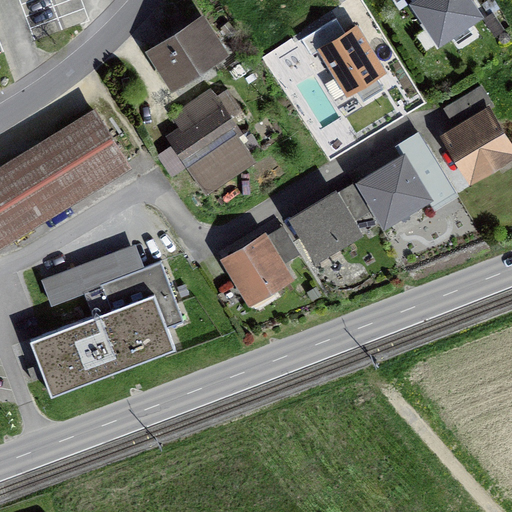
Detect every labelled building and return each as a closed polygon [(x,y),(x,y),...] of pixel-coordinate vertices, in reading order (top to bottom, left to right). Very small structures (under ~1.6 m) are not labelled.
[(439,42),(480,15),(470,0),(415,0),(413,2),(439,42)] [(151,50),(174,84),(223,54),(201,18),(151,50)] [(375,75),(383,71),(356,27),(321,48),(348,92),(355,87),(363,100),(383,88),(375,75)] [(213,86),(172,112),(182,127),(167,136),(205,195),(256,162),(243,143),(248,140),(213,86)] [(511,149),(488,109),(445,135),(471,178),(511,152),(511,149)] [(0,169),(0,241),(127,164),(95,112),(0,169)] [(403,157),(362,182),(385,221),(426,196),(403,157)] [(334,193),(293,218),(317,256),(357,232),(334,193)] [(264,236),(225,259),(253,303),(258,305),(274,295),(270,288),(288,276),(264,236)] [(39,363),(27,367),(32,380),(44,375),(51,394),(175,347),(167,326),(183,320),(160,260),(100,283),(101,285),(84,292),(93,315),(30,339),(39,363)] [(83,291),(74,267),(43,280),(52,303),(83,291)]
